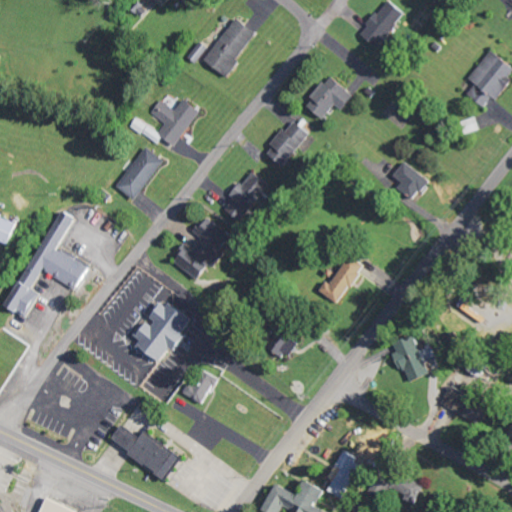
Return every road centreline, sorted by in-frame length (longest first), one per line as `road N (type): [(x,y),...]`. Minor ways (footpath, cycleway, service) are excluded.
road 1 (residential): [(9,434),(85,319),(338,0)]
road 2 (residential): [(511,157),(235,511)]
road 3 (residential): [(511,487),(377,415),(333,380)]
road 4 (primary): [(168,511),(0,429)]
